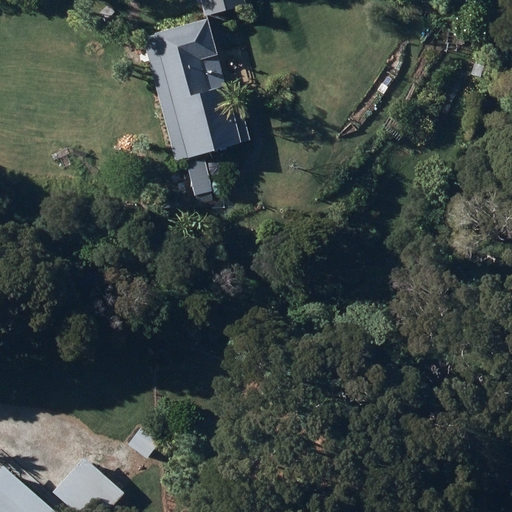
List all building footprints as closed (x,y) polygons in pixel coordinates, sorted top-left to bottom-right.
[(237,0),(195,0),(201,17),(240,6),(237,0)] [(201,17),(137,34),(171,159),(245,139),(237,108),(226,111),(201,17)] [(39,416),(28,431),(61,454),(72,439),(39,416)] [(136,421),(123,440),(153,461),(166,442),(136,421)] [(47,489),(72,511),(100,511),(118,491),(76,455),(47,489)] [(0,511),(46,511),(50,508),(5,470),(9,466),(0,457),(0,511)]
